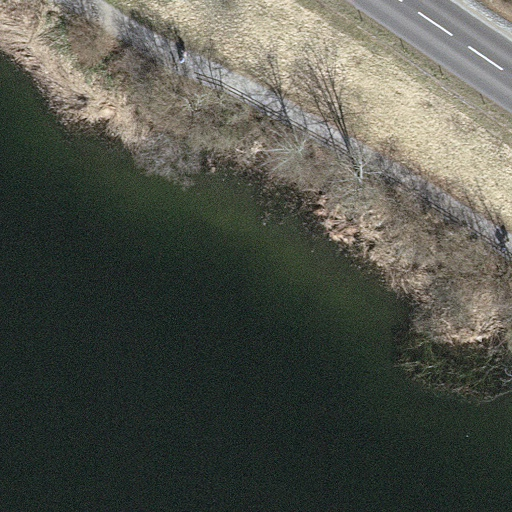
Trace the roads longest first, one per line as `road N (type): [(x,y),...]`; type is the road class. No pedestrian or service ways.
road 1 (track): [(511,249),(306,121),(140,39),(82,0)]
road 2 (secondary): [(399,0),(511,76)]
